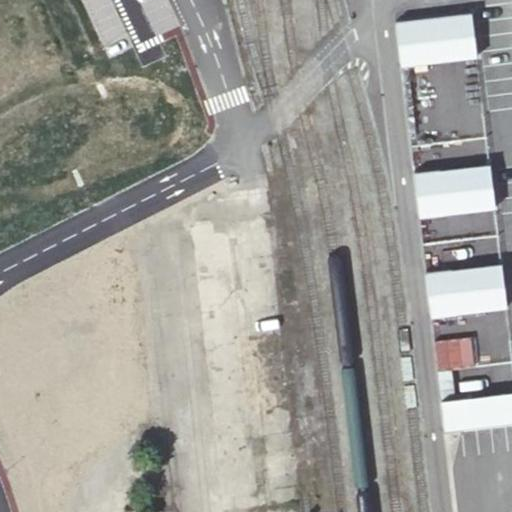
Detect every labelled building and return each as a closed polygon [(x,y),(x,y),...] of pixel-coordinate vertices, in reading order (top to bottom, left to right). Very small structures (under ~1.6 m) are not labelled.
[(0,0),(0,70),(150,0),(0,0)] [(191,52),(175,21),(156,31),(173,62),(191,52)] [(508,270),(511,270),(511,33),(486,36),(508,270)] [(219,114),(195,61),(146,84),(172,137),(219,114)] [(52,511),(113,511),(95,337),(34,344),(52,511)]
